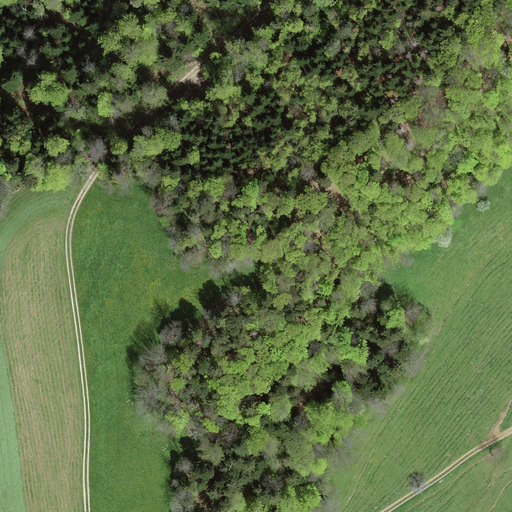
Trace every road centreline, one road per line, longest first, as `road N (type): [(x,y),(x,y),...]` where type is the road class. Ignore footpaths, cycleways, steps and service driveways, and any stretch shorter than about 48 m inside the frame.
road 1 (track): [(89,511),(88,420),(68,239),(77,201),(143,118),(274,0)]
road 2 (track): [(112,0),(89,109),(91,177)]
road 3 (track): [(511,429),(387,511)]
